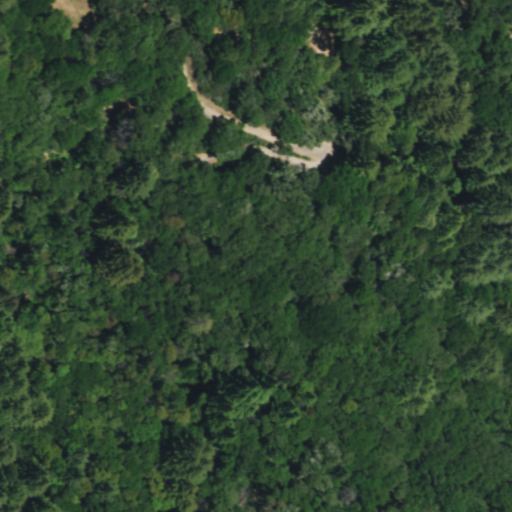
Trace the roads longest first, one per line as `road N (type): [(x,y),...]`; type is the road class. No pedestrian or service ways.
road 1 (residential): [(495,0),(331,29),(350,98),(339,140),(315,158),(214,117),(188,83),(155,0)]
road 2 (residential): [(252,136),(238,150),(177,158),(148,111),(117,102),(48,156),(0,173)]
